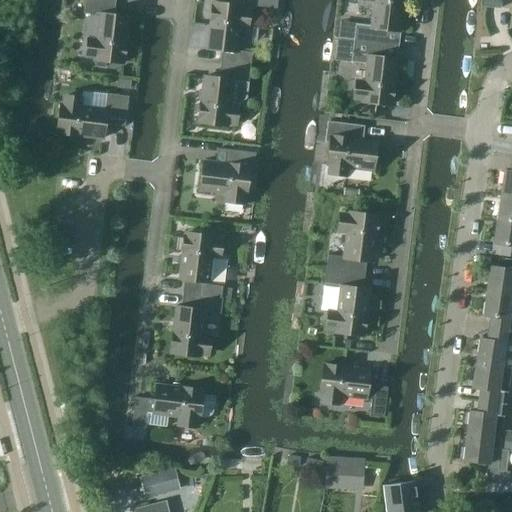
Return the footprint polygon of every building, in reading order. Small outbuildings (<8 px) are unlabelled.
[(115,1),(102,0),(84,0),(83,14),(99,15),(96,40),(88,39),(86,57),(94,58),(94,60),(96,60),(122,63),(128,18),(113,16),(115,1)] [(354,24),(353,40),(382,43),(384,29),(399,31),(402,0),(365,0),(365,1),(373,2),(370,26),(354,24)] [(211,64),(249,68),(251,53),(235,51),(238,26),(246,27),(248,10),(240,9),(240,7),(212,3),(206,48),(213,49),(211,64)] [(353,40),(350,62),(366,64),(364,82),(356,81),(353,99),(361,99),(361,102),(390,105),(395,59),(380,58),(382,43),(353,40)] [(245,99),(247,84),(249,68),(211,64),(210,78),(203,77),(197,122),(226,126),(226,124),(234,125),(237,105),(245,99)] [(130,89),(131,81),(118,79),(117,88),(130,89)] [(124,127),(128,97),(106,94),(104,110),(80,107),(81,99),(63,97),(62,105),(60,105),(57,133),(102,139),(104,124),(124,127)] [(371,170),(375,142),(353,139),(355,125),(326,122),(324,142),(329,142),(326,165),(328,165),(327,173),(345,175),(346,167),(371,170)] [(252,173),(254,153),(226,150),(224,164),(203,162),(199,190),(224,193),(224,201),(241,204),(242,196),(244,196),(247,173),(252,173)] [(499,195),(511,196),(511,159),(509,171),(502,170),(499,195)] [(511,196),(499,195),(495,218),(511,220),(511,196)] [(324,271),(363,275),(365,261),(371,262),(376,216),(348,213),(347,215),(339,214),(337,232),(345,233),(342,257),(326,255),(324,271)] [(511,220),(495,218),(491,243),(500,244),(498,254),(511,256),(511,220)] [(226,259),(218,258),(220,240),(212,239),(212,237),(184,234),(178,279),(183,280),(181,294),(221,299),(221,297),(222,287),(226,259)] [(511,260),(498,259),(496,268),(488,266),(485,291),(511,295),(511,260)] [(319,311),(327,312),(325,330),(333,331),(333,332),(362,336),(367,290),(361,290),(363,275),(324,271),(319,311)] [(231,288),(222,287),(221,297),(230,299),(231,288)] [(511,295),(485,291),(481,315),(489,316),(487,328),(511,331),(511,295)] [(170,353),(198,357),(198,355),(206,356),(208,338),(200,337),(203,313),(219,315),(221,299),(181,294),(180,309),(175,308),(170,353)] [(474,364),(511,368),(511,331),(487,328),(485,341),(478,340),(474,364)] [(511,368),(474,364),(471,388),(478,389),(477,400),(505,405),(509,379),(511,379),(511,368)] [(382,418),(386,388),(365,386),(367,371),(322,366),(318,394),(320,395),(319,403),(337,405),(338,397),(370,400),(368,416),(382,418)] [(134,398),(130,428),(144,430),(145,424),(166,427),(167,416),(178,418),(177,426),(194,428),(195,420),(197,420),(198,418),(206,419),(209,418),(210,416),(211,411),(213,397),(200,395),(201,391),(156,386),(154,401),(134,398)] [(505,405),(477,400),(475,412),(468,411),(465,436),(511,441),(511,431),(501,430),(505,405)] [(498,450),(511,451),(511,441),(465,436),(461,460),(487,463),(485,482),(506,484),(508,471),(496,470),(498,450)] [(299,467),(301,457),(289,455),(287,465),(299,467)] [(324,461),(306,458),(304,469),(321,472),(324,461)] [(325,458),(324,476),(348,477),(349,459),(325,458)] [(162,473),(141,479),(145,496),(167,491),(162,473)] [(381,488),(384,511),(416,511),(412,484),(381,488)] [(166,511),(164,503),(134,511),(133,511),(166,511)]
